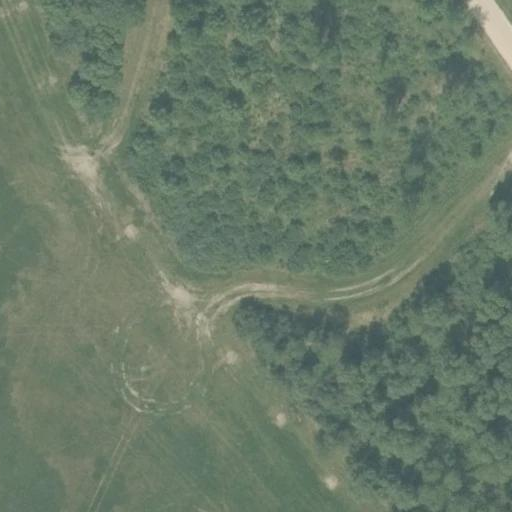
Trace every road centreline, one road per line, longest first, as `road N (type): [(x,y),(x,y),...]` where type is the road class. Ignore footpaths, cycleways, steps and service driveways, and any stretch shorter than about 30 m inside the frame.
road 1 (track): [(511,154),(402,264),(366,285),(240,289),(195,312)]
road 2 (track): [(3,0),(85,178),(195,312)]
road 3 (track): [(195,312),(369,511)]
